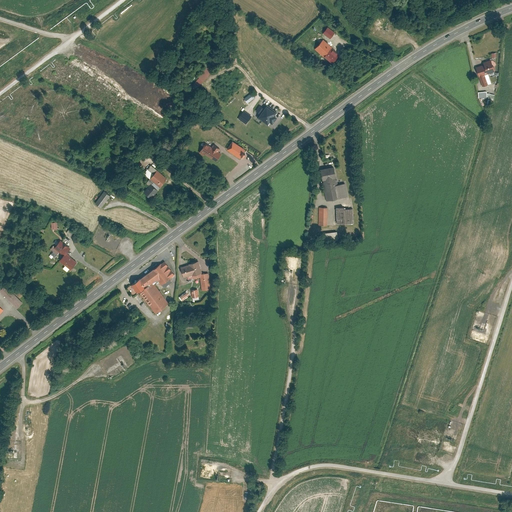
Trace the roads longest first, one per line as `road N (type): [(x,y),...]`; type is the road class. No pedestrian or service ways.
road 1 (secondary): [(511,7),(397,68),(0,366)]
road 2 (track): [(258,511),(292,471),(334,462),(511,492)]
road 3 (track): [(433,479),(455,464),(511,286)]
road 4 (track): [(280,479),(272,466),(294,359),(291,278)]
road 5 (track): [(118,0),(0,90)]
